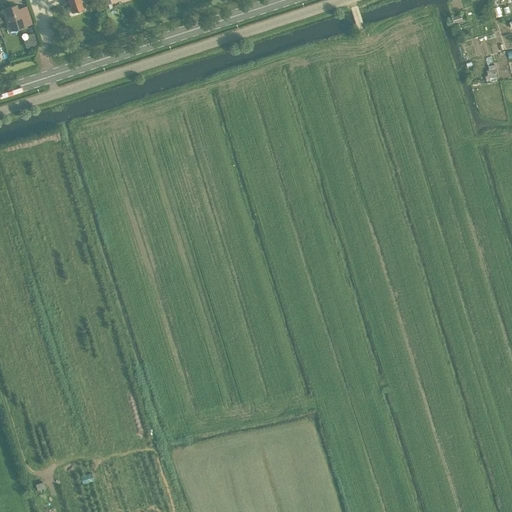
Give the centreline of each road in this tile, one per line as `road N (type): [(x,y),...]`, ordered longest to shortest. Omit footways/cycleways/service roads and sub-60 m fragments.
road 1 (unclassified): [(0,111),(342,0)]
road 2 (primary): [(0,92),(284,0)]
